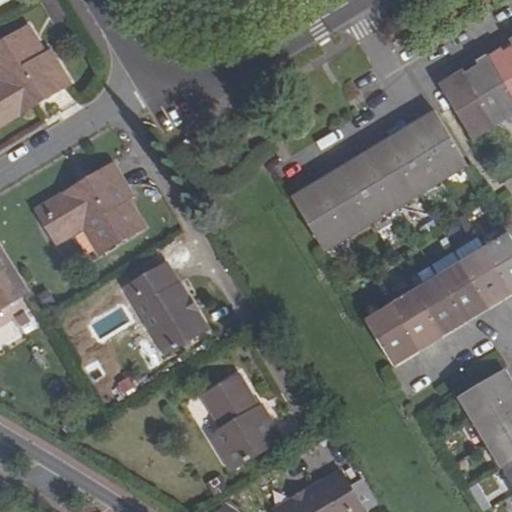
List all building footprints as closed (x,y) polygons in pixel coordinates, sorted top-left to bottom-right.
[(10,123),(26,113),(22,107),(42,95),(45,100),(71,84),(56,59),(50,62),(45,53),(29,28),(0,45),(0,115),(4,113),(10,123)] [(511,45),(511,43),(487,57),(511,98),(511,45)] [(50,62),(56,59),(50,50),(45,53),(50,62)] [(463,72),(496,127),(511,117),(511,98),(487,57),(463,72)] [(473,141),(496,127),(463,72),(439,86),(451,106),(473,141)] [(26,113),(45,100),(42,95),(22,107),(26,113)] [(443,181),(467,167),(436,115),(434,111),(410,126),(443,181)] [(4,113),(0,115),(0,128),(10,123),(4,113)] [(410,126),(386,141),(419,196),(443,181),(410,126)] [(419,196),(386,141),(362,155),(395,210),(419,196)] [(339,170),(372,225),(395,210),(362,155),(339,170)] [(112,164),(88,178),(92,184),(71,196),(67,191),(51,201),(56,210),(40,220),(56,245),(84,229),(100,254),(145,227),(128,200),(122,191),(128,188),(112,164)] [(348,239),(372,225),(339,170),(315,184),(348,239)] [(92,184),(88,178),(67,191),(71,196),(92,184)] [(348,239),(315,184),(291,198),(325,253),(348,239)] [(122,191),(128,200),(133,197),(128,188),(122,191)] [(56,210),(51,201),(35,211),(40,220),(56,210)] [(141,236),(132,241),(136,249),(145,243),(141,236)] [(485,250),(511,294),(511,240),(509,236),(485,250)] [(485,250),(460,265),(487,309),(511,294),(485,250)] [(437,279),(464,324),(487,309),(460,265),(437,279)] [(127,290),(166,355),(207,330),(167,266),(127,290)] [(413,293),(440,338),(464,324),(437,279),(413,293)] [(0,308),(11,301),(0,282),(0,308)] [(417,352),(440,338),(413,293),(390,308),(417,352)] [(417,352),(390,308),(366,322),(391,363),(393,367),(417,352)] [(32,310),(19,317),(27,332),(40,326),(32,310)] [(473,422),(511,398),(511,384),(504,371),(504,370),(459,398),(473,422)] [(282,439),(265,412),(262,414),(257,406),(238,376),(203,398),(221,427),(225,434),(213,442),(231,471),(282,439)] [(487,446),(511,430),(511,398),(473,422),(487,446)] [(260,404),(257,406),(262,414),(265,412),(260,404)] [(209,435),(213,442),(225,434),(221,427),(209,435)] [(511,430),(487,446),(502,470),(511,463),(511,430)] [(511,463),(502,470),(511,486),(511,463)] [(362,511),(338,474),(274,511),(362,511)]
